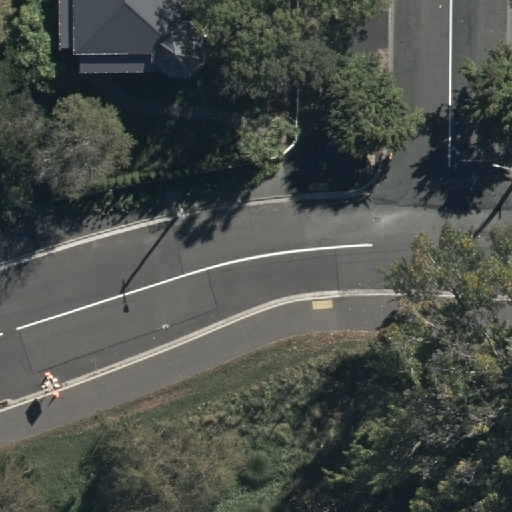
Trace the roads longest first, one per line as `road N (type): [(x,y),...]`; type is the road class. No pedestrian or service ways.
road 1 (unclassified): [(451,242),(276,251),(0,334)]
road 2 (residential): [(451,242),(450,0)]
